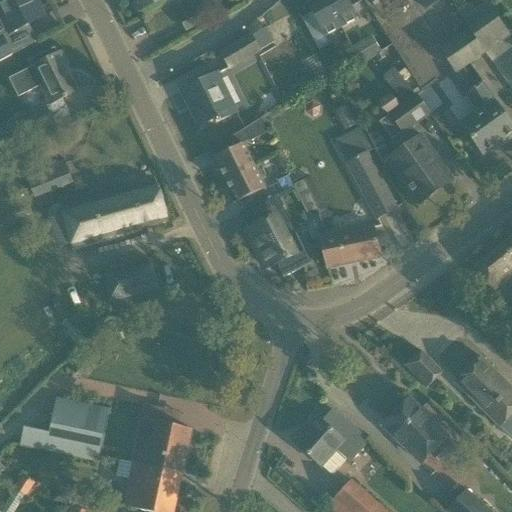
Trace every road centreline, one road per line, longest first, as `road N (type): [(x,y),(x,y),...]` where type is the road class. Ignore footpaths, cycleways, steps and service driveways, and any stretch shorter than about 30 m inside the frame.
road 1 (residential): [(291,317),(251,299),(225,273),(129,80)]
road 2 (unclassified): [(291,317),(353,310),(511,198)]
road 3 (unclassified): [(232,511),(291,317)]
road 4 (residential): [(129,80),(268,0)]
